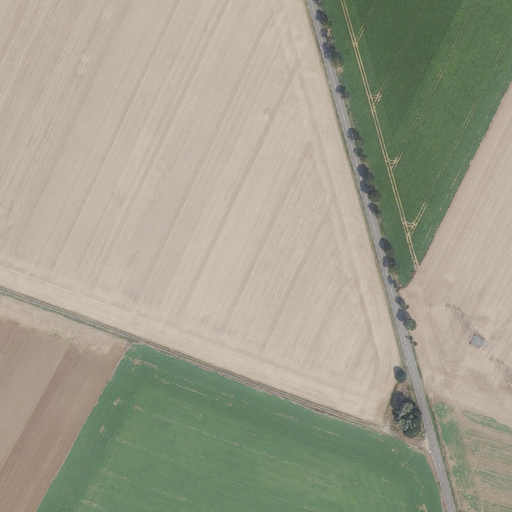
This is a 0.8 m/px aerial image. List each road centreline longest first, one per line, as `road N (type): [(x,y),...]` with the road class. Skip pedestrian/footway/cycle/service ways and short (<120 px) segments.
road 1 (primary): [(311,0),(452,511)]
road 2 (track): [(0,289),(434,446)]
